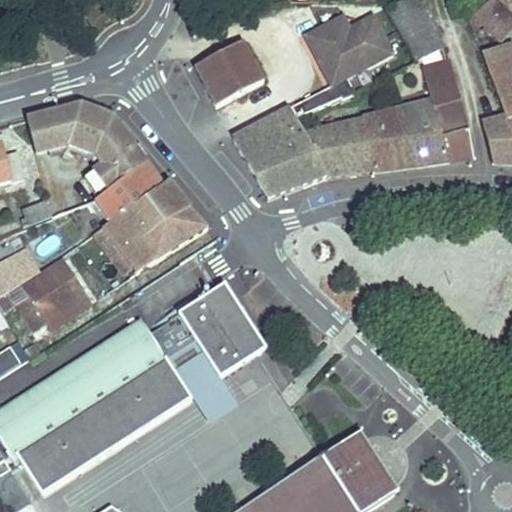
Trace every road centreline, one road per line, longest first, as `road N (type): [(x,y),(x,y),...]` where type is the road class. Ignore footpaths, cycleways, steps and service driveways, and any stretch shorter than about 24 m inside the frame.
road 1 (residential): [(256,237),(275,266),(506,498)]
road 2 (residential): [(511,194),(393,198),(292,220),(256,237)]
road 3 (residential): [(256,237),(126,62)]
road 4 (unknown): [(478,193),(472,113),(438,0)]
road 5 (tertiary): [(0,101),(126,62)]
